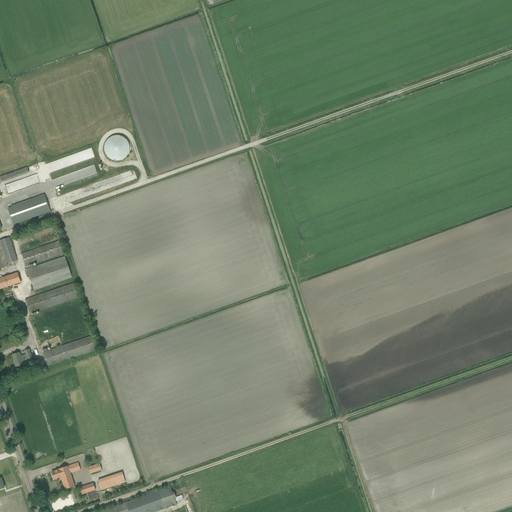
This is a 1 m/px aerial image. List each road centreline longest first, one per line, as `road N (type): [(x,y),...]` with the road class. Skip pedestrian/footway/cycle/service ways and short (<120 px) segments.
road 1 (track): [(511,52),(0,234)]
road 2 (track): [(511,359),(80,511)]
road 3 (tertiary): [(38,511),(0,397)]
